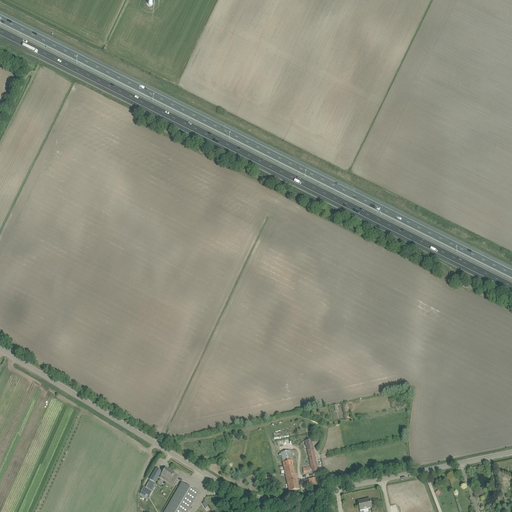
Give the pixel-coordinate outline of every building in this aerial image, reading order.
[(305,440),(312,472),(318,470),(311,440),(305,440)] [(299,466),(307,464),(303,445),(295,447),(299,466)] [(280,453),(288,487),(289,492),(299,489),(296,475),(295,475),(289,451),(280,453)] [(165,481),(167,478),(170,480),(174,482),(178,476),(174,474),(174,473),(168,470),(169,469),(166,468),(165,468),(159,478),(165,481)] [(155,483),(159,476),(153,473),(149,480),(155,483)] [(308,479),(310,487),(317,485),(314,477),(308,479)] [(141,492),(149,496),(156,485),(149,481),(145,488),(144,487),(141,492)] [(187,511),(199,493),(181,483),(164,511),(187,511)] [(371,508),(369,499),(358,502),(359,511),(360,511),(363,511),(368,511),(368,509),(371,508)]
